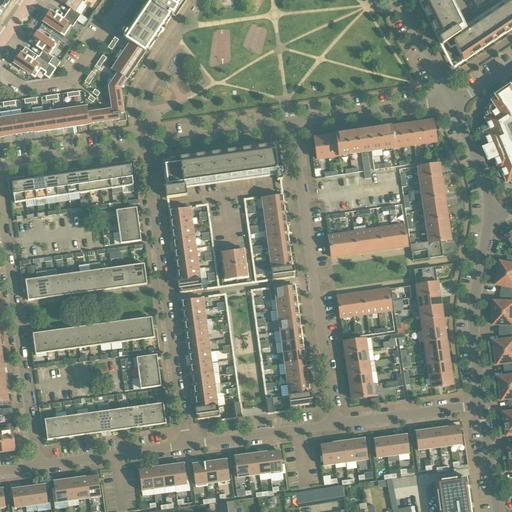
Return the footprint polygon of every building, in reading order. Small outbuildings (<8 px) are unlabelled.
[(77,0),(56,0),(70,9),(66,15),(76,21),(81,15),(76,12),(82,3),(77,0)] [(172,15),(177,7),(175,6),(179,0),(157,0),(155,3),(155,4),(150,11),(149,11),(147,10),(146,10),(145,11),(143,11),(141,12),(140,13),(140,14),(139,15),(127,32),(123,38),(125,39),(125,40),(129,43),(144,53),(145,52),(144,52),(146,49),(148,50),(162,30),(163,28),(163,26),(164,25),(163,23),(169,15),(167,14),(168,13),(172,15)] [(511,0),(462,35),(457,28),(462,25),(449,0),(418,0),(441,45),(446,42),(450,48),(455,45),(463,61),(511,28),(511,0)] [(50,11),(42,22),(64,37),(71,26),(72,27),(76,21),(66,15),(62,20),(50,11)] [(37,32),(30,43),(42,51),(39,57),(49,64),(53,58),(49,56),(56,45),(37,32)] [(144,53),(129,43),(123,51),(139,62),(144,54),(144,53)] [(139,62),(123,51),(117,60),(133,71),(134,69),(139,62)] [(17,54),(13,61),(14,62),(13,64),(26,72),(35,78),(40,69),(46,73),(44,76),(49,79),(56,69),(51,66),(49,64),(39,57),(37,56),(33,62),(26,57),(20,53),(19,55),(17,54)] [(127,80),(133,71),(117,60),(111,70),(117,74),(117,73),(127,80)] [(91,72),(84,82),(89,85),(95,75),(91,72)] [(120,90),(127,80),(117,73),(117,74),(113,80),(108,87),(120,90)] [(490,130),(481,134),(484,141),(486,140),(490,148),(509,140),(508,138),(506,139),(502,130),(511,123),(511,121),(510,120),(511,118),(511,157),(510,154),(510,156),(505,158),(505,160),(497,164),(497,165),(494,166),(497,173),(502,171),(507,183),(511,181),(511,182),(511,82),(509,84),(510,87),(496,96),(497,98),(492,102),(494,104),(489,107),(488,113),(490,116),(485,119),(490,130)] [(122,102),(120,90),(108,87),(110,104),(122,102)] [(123,113),(122,102),(110,104),(111,109),(105,110),(107,122),(119,120),(118,116),(121,115),(121,114),(123,113)] [(88,124),(87,113),(86,107),(75,108),(78,126),(89,125),(89,124),(88,124)] [(78,126),(75,108),(64,110),(67,128),(78,126)] [(67,128),(64,110),(54,112),(57,130),(67,128)] [(107,122),(105,110),(87,113),(88,124),(89,124),(107,122)] [(57,130),(54,112),(43,113),(46,131),(57,130)] [(46,131),(43,113),(33,115),(32,115),(35,132),(34,132),(34,133),(46,131)] [(35,132),(32,115),(33,115),(33,114),(22,116),(24,134),(34,132),(35,132)] [(24,134),(22,116),(11,117),(14,135),(24,134)] [(14,135),(11,117),(0,118),(0,119),(3,137),(14,135)] [(432,121),(421,123),(424,144),(435,142),(432,121)] [(424,144),(421,123),(410,124),(412,138),(414,145),(424,144)] [(414,145),(412,138),(410,124),(400,126),(402,139),(403,147),(414,145)] [(402,139),(400,126),(389,127),(391,141),(392,149),(403,147),(402,139)] [(392,149),(391,141),(389,127),(378,129),(368,131),(357,132),(346,134),(336,135),(338,149),(339,156),(349,155),(357,154),(360,153),(361,153),(367,152),(371,152),(381,150),(392,149)] [(338,149),(336,135),(325,137),(327,150),(328,158),(339,156),(338,149)] [(327,150),(325,137),(314,139),(317,160),(328,158),(327,150)] [(276,164),(274,145),(164,160),(166,179),(165,179),(166,188),(164,188),(166,199),(186,196),(184,186),(276,173),(277,181),(282,180),(280,172),(279,172),(278,164),(276,164)] [(503,155),(495,158),(498,164),(505,160),(503,155)] [(439,164),(418,167),(419,179),(440,176),(439,164)] [(130,165),(119,167),(122,188),(133,186),(130,165)] [(122,188),(119,167),(108,168),(111,189),(122,188)] [(108,168),(97,170),(100,191),(111,189),(108,168)] [(100,191),(97,170),(87,172),(89,192),(100,191)] [(89,192),(87,172),(76,173),(79,194),(89,192)] [(79,194),(76,173),(65,175),(68,195),(79,194)] [(68,195),(65,175),(54,176),(57,197),(68,195)] [(57,197),(54,176),(44,178),(47,199),(57,197)] [(442,186),(440,176),(419,179),(421,189),(442,186)] [(47,199),(44,178),(33,179),(36,200),(47,199)] [(36,200),(33,179),(22,181),(25,202),(36,200)] [(25,202),(22,181),(11,183),(14,203),(25,202)] [(443,197),(442,186),(421,189),(422,200),(443,197)] [(261,198),(263,209),(283,206),(282,196),(261,198)] [(445,208),(443,197),(422,200),(424,211),(445,208)] [(285,216),(283,206),(263,209),(264,219),(285,216)] [(116,211),(117,222),(138,219),(136,208),(116,211)] [(170,211),(171,222),(191,219),(190,208),(170,211)] [(447,218),(445,208),(424,211),(425,221),(447,218)] [(286,226),(285,216),(264,219),(266,229),(286,226)] [(448,229),(447,218),(425,221),(427,232),(448,229)] [(139,230),(138,219),(117,222),(119,233),(139,230)] [(193,229),(191,219),(171,222),(172,232),(193,229)] [(404,225),(391,227),(394,249),(407,247),(404,225)] [(287,236),(286,226),(266,229),(267,239),(287,236)] [(394,249),(391,227),(378,229),(382,250),(394,249)] [(194,239),(193,229),(172,232),(174,242),(194,239)] [(382,250),(378,229),(366,231),(369,252),(382,250)] [(450,240),(448,229),(427,232),(428,242),(440,241),(441,242),(450,240)] [(141,242),(139,230),(119,233),(120,244),(141,242)] [(369,252),(366,231),(354,233),(357,254),(369,252)] [(357,254),(354,233),(341,235),(344,256),(357,254)] [(344,256),(341,235),(328,237),(331,258),(344,256)] [(289,247),(287,236),(267,239),(268,249),(289,247)] [(196,249),(194,239),(174,242),(175,252),(196,249)] [(443,257),(441,242),(440,241),(428,242),(415,244),(410,245),(411,253),(427,251),(428,259),(443,257)] [(290,257),(289,247),(268,249),(270,259),(290,257)] [(197,259),(196,249),(175,252),(177,262),(197,259)] [(244,250),(232,251),(236,279),(247,278),(244,250)] [(236,279),(232,251),(221,253),(225,281),(236,279)] [(292,267),(292,266),(290,257),(270,259),(271,270),(292,267)] [(497,263),(496,272),(497,272),(497,274),(511,276),(511,257),(510,265),(507,264),(507,263),(499,262),(499,264),(497,263)] [(198,269),(197,259),(177,262),(178,272),(198,269)] [(144,264),(132,266),(135,286),(147,285),(144,264)] [(135,286),(132,266),(122,267),(124,288),(135,286)] [(293,266),(292,266),(292,267),(271,270),(273,280),(293,277),(292,273),(294,273),(293,266)] [(124,288),(122,267),(111,269),(114,289),(124,288)] [(435,267),(421,269),(422,277),(415,279),(416,286),(437,283),(435,267)] [(114,289),(111,269),(100,270),(103,291),(114,289)] [(200,279),(198,269),(178,272),(179,282),(200,279)] [(103,291),(100,270),(90,272),(92,292),(103,291)] [(92,292),(90,272),(79,273),(82,294),(92,292)] [(82,294),(79,273),(68,274),(71,295),(82,294)] [(71,295),(68,274),(57,276),(60,297),(71,295)] [(495,275),(494,283),(495,284),(495,285),(502,287),(503,286),(505,287),(504,295),(511,295),(511,276),(497,274),(497,275),(495,275)] [(60,297),(57,276),(47,277),(50,298),(60,297)] [(50,298),(47,277),(36,279),(39,300),(50,298)] [(39,300),(36,279),(25,280),(28,301),(39,300)] [(201,290),(200,279),(179,282),(177,282),(178,288),(180,288),(181,293),(201,290)] [(439,294),(437,283),(416,286),(417,297),(418,297),(439,294)] [(296,297),(294,286),(269,289),(271,301),(275,300),(296,297)] [(388,290),(375,292),(378,313),(391,311),(388,290)] [(378,313),(375,292),(362,293),(366,315),(378,313)] [(366,315),(362,293),(350,295),(353,316),(366,315)] [(440,306),(439,294),(418,297),(417,297),(415,297),(417,309),(419,309),(440,306)] [(353,316),(350,295),(337,297),(340,318),(353,316)] [(491,303),(491,312),(493,312),(493,313),(511,313),(511,295),(504,295),(504,303),(501,303),(501,302),(493,302),(493,303),(491,303)] [(297,308),(296,297),(275,300),(277,311),(297,308)] [(182,301),(183,313),(204,310),(202,299),(182,301)] [(442,317),(440,306),(419,309),(421,320),(442,317)] [(299,319),(297,308),(277,311),(278,321),(299,319)] [(205,321),(204,310),(183,313),(185,323),(205,321)] [(491,315),(491,324),(492,324),(492,326),(500,326),(500,325),(503,325),(503,333),(511,332),(511,313),(493,313),(493,315),(491,315)] [(444,328),(442,317),(421,320),(423,331),(444,328)] [(151,318),(140,319),(143,340),(154,338),(151,318)] [(143,340),(140,319),(129,321),(132,341),(143,340)] [(300,329),(299,319),(278,321),(280,332),(300,329)] [(132,341),(129,321),(118,322),(121,343),(132,341)] [(207,331),(205,321),(185,323),(186,334),(207,331)] [(121,343),(118,322),(108,324),(110,344),(121,343)] [(110,344),(108,324),(97,325),(100,346),(110,344)] [(100,346),(97,325),(86,327),(89,347),(100,346)] [(89,347),(86,327),(76,328),(78,349),(89,347)] [(78,349),(76,328),(65,330),(68,350),(78,349)] [(445,339),(444,328),(423,331),(424,343),(445,339)] [(302,340),(300,329),(280,332),(281,343),(302,340)] [(68,350),(65,330),(54,331),(57,352),(68,350)] [(57,352),(54,331),(43,333),(46,353),(57,352)] [(208,342),(207,331),(186,334),(188,345),(208,342)] [(493,343),(492,344),(493,353),(495,352),(495,353),(511,351),(511,332),(503,333),(504,341),(501,342),(501,341),(493,342),(493,343)] [(46,353),(43,333),(32,334),(35,355),(46,353)] [(365,339),(344,342),(345,354),(366,351),(365,339)] [(447,351),(445,339),(424,343),(426,353),(426,354),(447,351)] [(303,351),(302,340),(281,343),(283,354),(303,351)] [(210,353),(208,342),(188,345),(189,355),(210,353)] [(305,361),(303,351),(283,354),(284,364),(305,361)] [(368,362),(366,351),(345,354),(347,365),(368,362)] [(449,362),(447,351),(426,354),(426,353),(423,354),(425,366),(428,366),(427,365),(449,362)] [(495,355),(493,355),(495,364),(496,364),(496,366),(504,365),(504,364),(507,363),(508,369),(511,368),(511,351),(495,353),(495,355)] [(211,363),(210,353),(189,355),(191,366),(211,363)] [(136,358),(137,369),(158,366),(156,355),(136,358)] [(306,372),(305,361),(284,364),(286,375),(306,372)] [(370,374),(368,362),(347,365),(349,377),(370,374)] [(450,373),(449,362),(427,365),(428,366),(429,376),(450,373)] [(213,374),(211,363),(191,366),(192,377),(213,374)] [(159,376),(158,366),(137,369),(139,379),(159,376)] [(498,379),(497,379),(498,388),(500,388),(500,389),(511,387),(511,368),(508,369),(509,377),(506,377),(506,376),(498,377),(498,379)] [(308,383),(306,372),(286,375),(287,386),(308,383)] [(452,385),(450,373),(429,376),(431,388),(452,385)] [(214,385),(213,374),(192,377),(194,387),(214,385)] [(371,384),(370,374),(349,377),(350,387),(371,384)] [(161,387),(159,376),(139,379),(140,390),(161,387)] [(309,393),(308,383),(287,386),(288,396),(309,393)] [(271,385),(273,393),(280,392),(278,384),(271,385)] [(371,385),(371,384),(350,387),(352,400),(378,396),(376,384),(371,385)] [(216,395),(214,385),(194,387),(195,398),(216,395)] [(500,391),(498,391),(500,400),(501,400),(501,401),(509,400),(509,399),(511,399),(511,400),(511,387),(500,389),(500,391)] [(311,393),(309,393),(288,396),(290,407),(310,404),(310,400),(312,399),(311,393)] [(217,406),(216,395),(195,398),(197,409),(217,406)] [(163,404),(152,405),(154,426),(166,424),(163,404)] [(154,426),(152,405),(141,407),(144,427),(154,426)] [(219,417),(217,406),(197,409),(195,409),(196,415),(198,415),(198,420),(219,417)] [(144,427),(141,407),(130,408),(133,429),(144,427)] [(133,429),(130,408),(119,410),(122,430),(133,429)] [(122,430),(119,410),(109,411),(112,432),(122,430)] [(112,432),(109,411),(98,412),(101,433),(112,432)] [(101,433),(98,412),(87,414),(90,435),(101,433)] [(503,415),(502,415),(503,424),(504,424),(504,425),(511,423),(511,412),(511,413),(511,412),(503,413),(503,415)] [(90,435),(87,414),(77,415),(80,436),(90,435)] [(80,436),(77,415),(66,417),(69,438),(80,436)] [(69,438),(66,417),(55,418),(58,439),(69,438)] [(58,439),(55,418),(44,420),(47,441),(58,439)] [(505,426),(503,426),(504,435),(506,435),(506,437),(511,436),(511,423),(504,425),(505,426)] [(459,426),(448,428),(450,446),(461,445),(459,426)] [(448,428),(437,429),(439,448),(450,446),(448,428)] [(11,429),(0,430),(0,432),(3,452),(14,450),(11,429)] [(437,429),(426,431),(429,449),(439,448),(437,429)] [(426,431),(415,432),(417,451),(429,449),(426,431)] [(407,436),(395,437),(398,455),(409,454),(407,436)] [(395,437),(385,439),(387,457),(398,455),(395,437)] [(364,439),(353,441),(356,459),(367,458),(364,439)] [(385,439),(373,440),(376,458),(387,457),(385,439)] [(353,441),(342,442),(345,461),(356,459),(353,441)] [(342,442),(332,444),(334,462),(345,461),(342,442)] [(332,444),(320,445),(323,464),(334,462),(332,444)] [(279,451),(267,453),(270,473),(282,472),(279,451)] [(267,453),(256,454),(259,475),(270,473),(267,453)] [(256,454),(246,456),(248,476),(259,475),(256,454)] [(246,456),(235,457),(237,478),(248,476),(246,456)] [(226,460),(214,462),(217,483),(228,481),(226,460)] [(214,462),(204,463),(207,484),(217,483),(214,462)] [(204,463),(193,465),(195,486),(207,484),(204,463)] [(183,464),(172,466),(175,486),(186,485),(183,464)] [(172,466),(161,467),(164,488),(175,486),(172,466)] [(161,467),(151,469),(153,489),(164,488),(161,467)] [(151,469),(139,470),(142,491),(153,489),(151,469)] [(97,476),(86,478),(88,496),(100,494),(97,476)] [(470,511),(466,477),(435,481),(439,511),(470,511)] [(86,478),(75,479),(78,497),(88,496),(86,478)] [(75,479),(65,481),(67,499),(78,497),(75,479)] [(65,481),(53,482),(56,500),(67,499),(65,481)] [(45,485),(34,487),(36,505),(47,504),(45,485)] [(34,487),(23,488),(25,507),(36,505),(34,487)] [(317,490),(312,491),(314,505),(320,504),(325,503),(331,502),(337,501),(343,500),(340,487),(335,487),(329,488),(323,489),(317,490)] [(25,507),(23,488),(12,490),(14,508),(25,507)] [(300,493),(295,494),(297,508),(303,507),(308,506),(313,505),(314,505),(312,491),(311,491),(306,492),(300,493)] [(234,511),(232,502),(220,504),(221,511),(234,511)] [(367,511),(361,511),(374,511),(373,506),(374,506),(373,503),(369,504),(369,507),(367,507),(367,511)]
